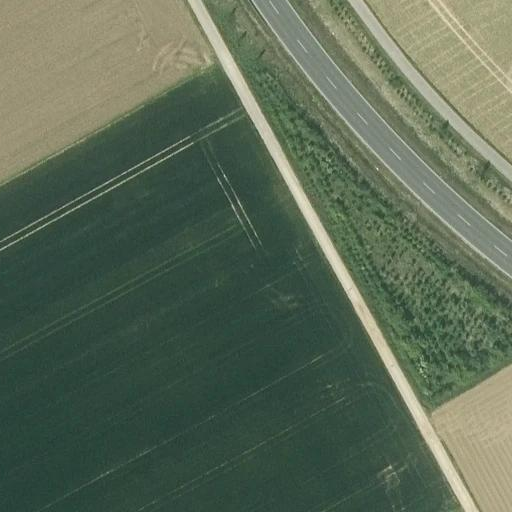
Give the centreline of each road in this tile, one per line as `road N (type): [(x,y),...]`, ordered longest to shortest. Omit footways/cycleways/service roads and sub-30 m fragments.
road 1 (track): [(467,511),(189,0)]
road 2 (secondary): [(271,0),(337,94),(511,256)]
road 3 (track): [(350,0),(389,55),(511,176)]
